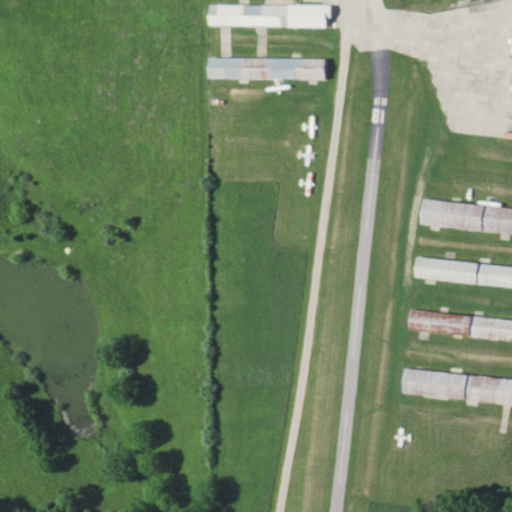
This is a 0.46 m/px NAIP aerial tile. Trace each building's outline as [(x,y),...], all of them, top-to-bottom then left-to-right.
[(218,5),(248,5),(284,5),(305,6),(334,6),(334,22),(333,29),(266,28),(230,28),(218,28),(218,5)] [(218,61),(230,61),(266,61),(331,61),(331,82),(218,83),(218,61)] [(511,212),(431,203),(428,229),(511,238),(511,212)] [(511,268),(423,259),(420,284),(511,294),(511,268)] [(511,320),(419,311),(416,337),(511,347),(511,320)] [(511,382),(411,372),(408,397),(511,408),(511,382)]
